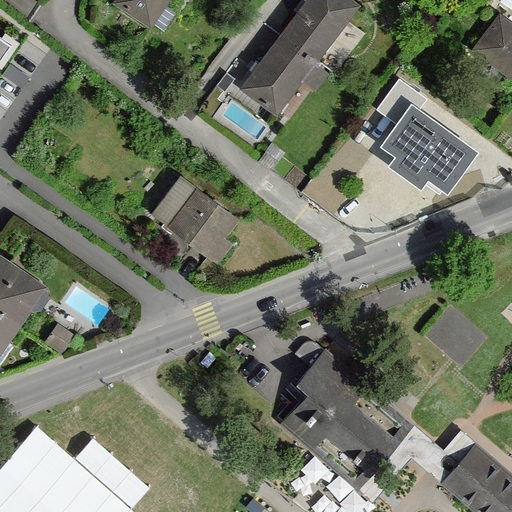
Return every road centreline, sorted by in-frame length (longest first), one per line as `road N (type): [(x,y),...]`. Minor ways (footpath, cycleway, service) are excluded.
road 1 (residential): [(358,263),(340,239),(73,35),(64,0)]
road 2 (residential): [(172,335),(143,289),(0,189)]
road 3 (tertiary): [(172,335),(358,263)]
road 4 (tertiary): [(0,400),(172,335)]
road 5 (tertiary): [(358,263),(511,203)]
